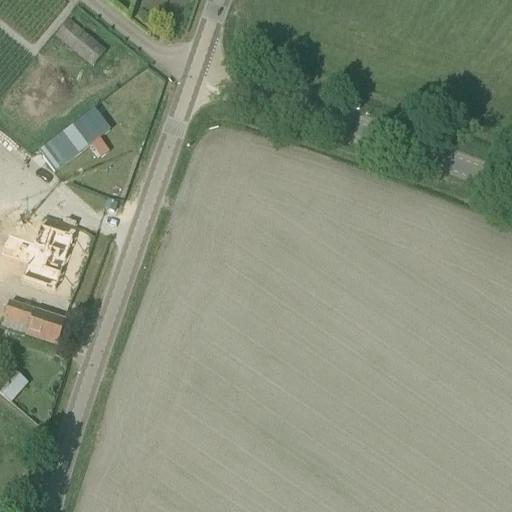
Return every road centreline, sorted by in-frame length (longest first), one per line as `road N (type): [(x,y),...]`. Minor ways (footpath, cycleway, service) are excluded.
road 1 (tertiary): [(48,511),(190,74)]
road 2 (tertiary): [(511,185),(190,74)]
